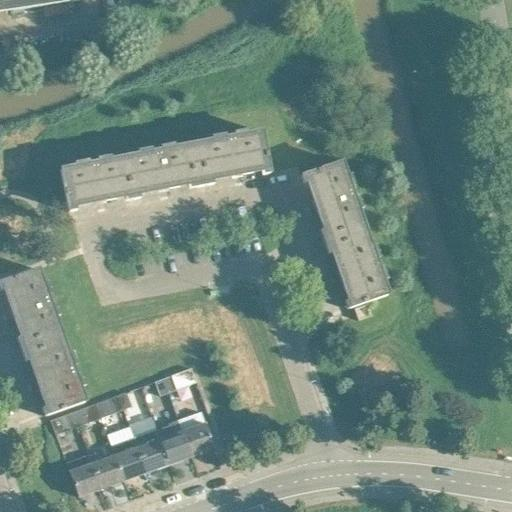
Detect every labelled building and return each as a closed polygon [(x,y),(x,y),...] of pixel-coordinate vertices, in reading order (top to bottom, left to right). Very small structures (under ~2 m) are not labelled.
[(0,0),(0,13),(84,1),(83,0),(0,0)] [(224,140),(198,145),(202,166),(192,167),(196,188),(197,188),(196,184),(204,182),(205,187),(206,186),(206,182),(268,170),(268,174),(270,174),(262,133),(235,138),(235,134),(233,134),(234,138),(225,140),(224,136),(223,136),(224,140)] [(196,188),(192,167),(202,166),(198,145),(161,152),(161,149),(159,149),(160,152),(151,154),(150,151),(149,151),(150,154),(124,159),(132,201),(133,200),(132,196),(194,184),(195,188),(196,188)] [(132,201),(124,159),(98,164),(98,161),(96,161),(97,165),(88,166),(87,163),(86,163),(86,166),(60,172),(68,213),(69,212),(69,209),(131,197),(131,201),(132,201)] [(341,163),(301,176),(300,177),(301,178),(305,176),(325,236),(322,237),(322,238),(342,231),(345,241),(365,234),(353,200),(357,199),(356,197),(353,198),(350,190),(353,189),(353,187),(350,189),(341,163)] [(374,259),(365,234),(345,241),(342,231),(322,238),(322,239),(326,238),(329,245),(325,247),(325,248),(329,247),(350,307),(346,308),(347,310),(387,296),(378,271),(381,269),(381,268),(377,269),(374,260),(378,259),(377,258),(374,259)] [(46,296),(37,270),(0,283),(0,284),(1,284),(23,344),(18,345),(19,346),(39,339),(42,349),(62,342),(50,308),(54,306),(53,305),(50,306),(47,298),(50,296),(49,295),(46,296)] [(367,305),(353,310),(358,324),(372,319),(367,305)] [(71,367),(62,342),(42,349),(39,339),(19,346),(19,347),(23,345),(26,354),(22,356),(23,357),(27,356),(48,415),(43,416),(44,418),(84,404),(75,378),(78,377),(78,375),(74,377),(71,368),(75,367),(75,366),(71,367)] [(167,396),(195,385),(190,371),(162,381),(167,396)] [(167,396),(162,381),(154,384),(159,399),(167,396)] [(131,409),(125,395),(117,398),(123,412),(131,409)] [(123,412),(117,398),(109,401),(114,415),(123,412)] [(86,426),(81,412),(73,415),(78,429),(86,426)] [(189,419),(178,423),(181,433),(190,458),(213,450),(204,425),(201,414),(189,419)] [(78,429),(73,415),(50,423),(55,437),(78,429)] [(190,458),(181,433),(178,423),(169,426),(170,427),(156,432),(159,441),(168,466),(190,458)] [(168,466),(159,441),(156,432),(133,440),(146,474),(168,466)] [(146,474),(133,440),(111,448),(114,457),(123,482),(146,474)] [(101,490),(92,465),(89,457),(66,465),(78,499),(101,490)] [(123,482),(114,457),(92,465),(101,490),(123,482)]
